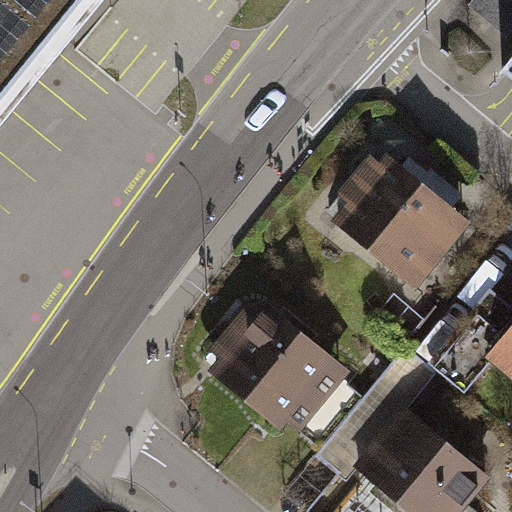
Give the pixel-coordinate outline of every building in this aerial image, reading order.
[(0,0),(0,99),(13,84),(37,55),(82,0),(0,0)] [(511,0),(482,0),(469,19),(510,49),(511,46),(511,0)] [(511,58),(497,77),(511,88),(511,58)] [(453,210),(390,167),(336,246),(399,289),(453,210)] [(340,367),(260,302),(195,382),(275,447),(340,367)] [(511,351),(486,382),(511,404),(511,351)] [(473,511),(493,487),(408,419),(360,480),(399,511),(473,511)]
